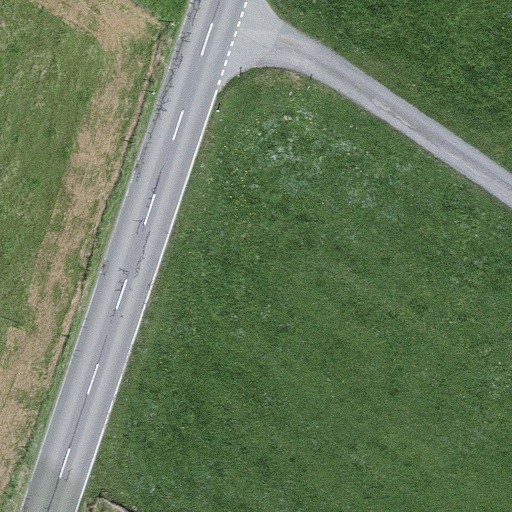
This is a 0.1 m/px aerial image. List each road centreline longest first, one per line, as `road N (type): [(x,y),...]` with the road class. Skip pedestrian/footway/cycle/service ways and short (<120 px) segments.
road 1 (secondary): [(48,511),(219,0)]
road 2 (track): [(217,5),(343,76),(511,194)]
